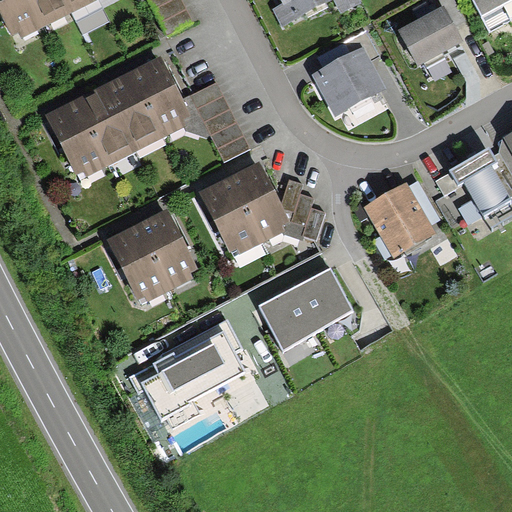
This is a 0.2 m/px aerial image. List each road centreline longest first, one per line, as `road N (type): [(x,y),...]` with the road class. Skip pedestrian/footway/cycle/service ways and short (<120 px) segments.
road 1 (residential): [(511,91),(412,148),(369,156),(320,144),(286,112),(229,0)]
road 2 (primary): [(0,304),(114,511)]
road 3 (unknown): [(369,156),(347,206),(382,276),(382,327)]
